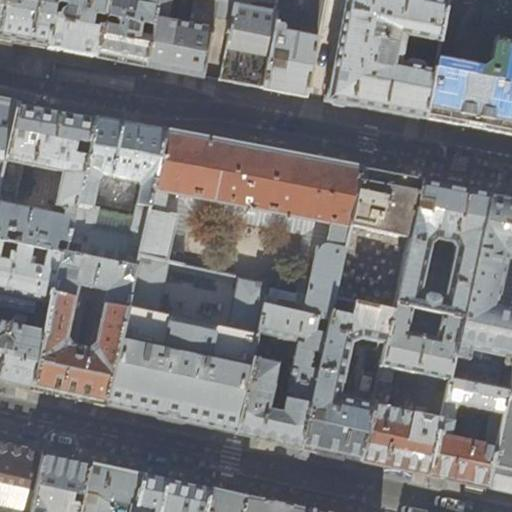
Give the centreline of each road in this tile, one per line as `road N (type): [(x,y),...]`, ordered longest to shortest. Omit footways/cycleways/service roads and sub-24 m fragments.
road 1 (residential): [(454,511),(0,415)]
road 2 (residential): [(511,165),(221,110)]
road 3 (unclassified): [(221,110),(168,108),(0,76)]
